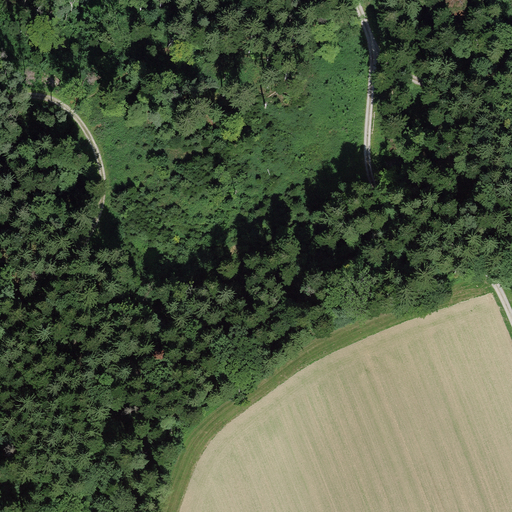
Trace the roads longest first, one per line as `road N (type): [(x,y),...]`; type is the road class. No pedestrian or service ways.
road 1 (track): [(350,0),(372,50),(375,177),(393,219),(443,240),(495,279),(511,321)]
road 2 (track): [(0,368),(94,232),(104,195),(100,155),(74,115),(30,92),(0,103)]
road 3 (track): [(372,50),(399,72),(444,85),(471,81),(511,56)]
